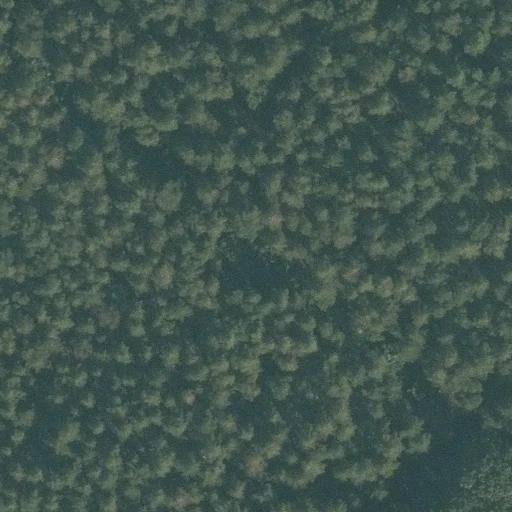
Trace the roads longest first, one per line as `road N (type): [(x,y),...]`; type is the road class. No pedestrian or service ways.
road 1 (track): [(0,24),(485,426)]
road 2 (track): [(341,511),(485,426)]
